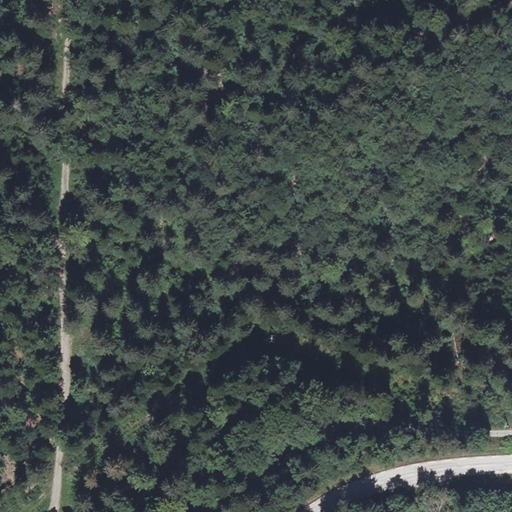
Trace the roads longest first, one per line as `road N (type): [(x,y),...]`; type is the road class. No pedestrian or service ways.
road 1 (track): [(75,0),(56,98),(69,331),(63,485),(50,511)]
road 2 (track): [(198,511),(287,460),(348,441),(511,431)]
road 3 (secondary): [(511,463),(373,482),(316,511)]
